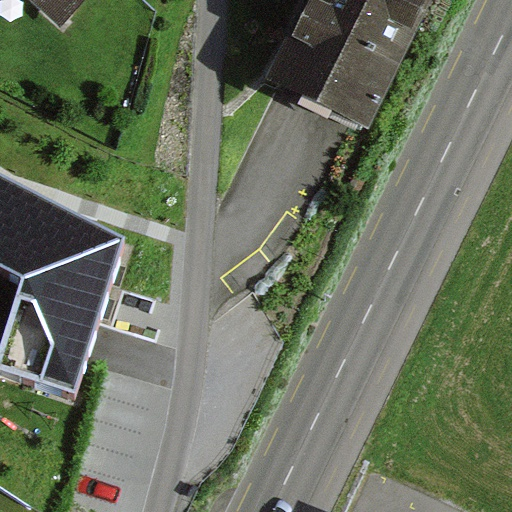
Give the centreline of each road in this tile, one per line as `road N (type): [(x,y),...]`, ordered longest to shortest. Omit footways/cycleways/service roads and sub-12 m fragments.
road 1 (tertiary): [(271,511),(511,23)]
road 2 (residential): [(218,0),(197,250),(153,511)]
